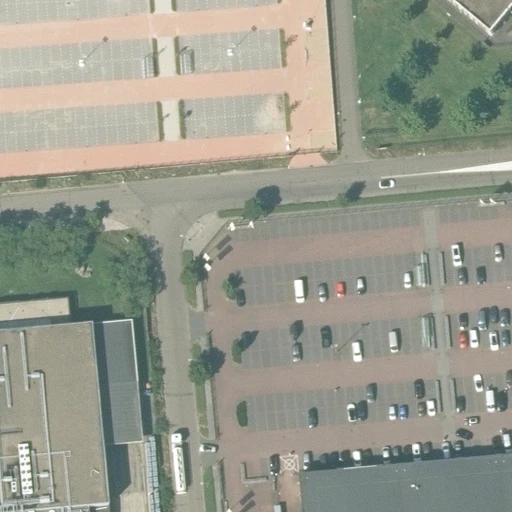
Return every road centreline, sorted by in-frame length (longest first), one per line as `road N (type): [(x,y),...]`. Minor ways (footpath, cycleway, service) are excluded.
road 1 (residential): [(511,167),(163,197)]
road 2 (residential): [(192,511),(163,197)]
road 3 (residential): [(163,197),(0,211)]
